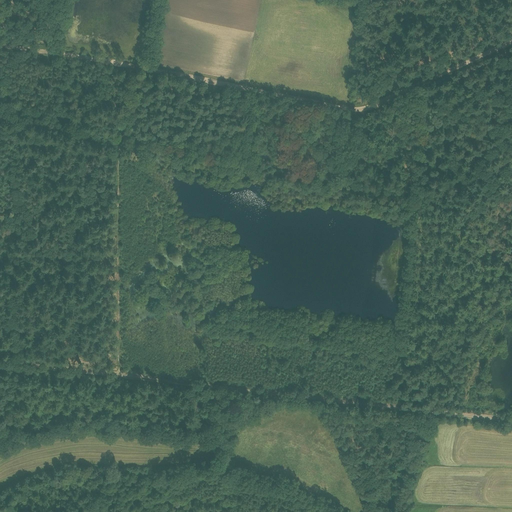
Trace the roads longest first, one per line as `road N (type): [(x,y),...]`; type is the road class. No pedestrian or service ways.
road 1 (track): [(133,63),(356,102),(424,76)]
road 2 (track): [(116,374),(306,396)]
road 3 (track): [(7,41),(133,63)]
road 4 (track): [(306,396),(431,411)]
